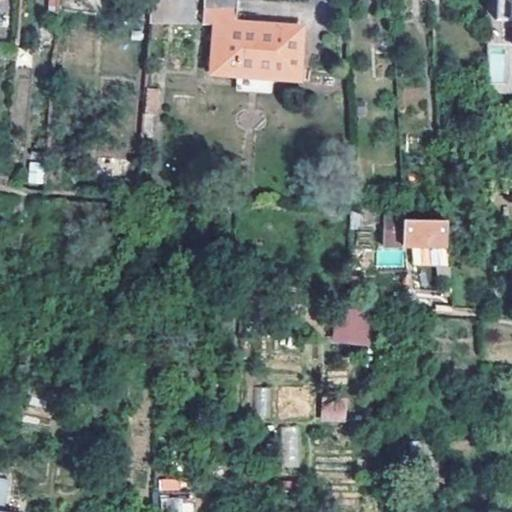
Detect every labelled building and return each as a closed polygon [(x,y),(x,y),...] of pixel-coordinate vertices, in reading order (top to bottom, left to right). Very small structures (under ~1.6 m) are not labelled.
[(195,25),(195,0),(151,0),(150,24),(195,25)] [(219,27),(218,76),(303,78),(304,29),(239,27),(239,0),(205,0),(205,26),(219,27)] [(511,0),(496,0),(495,22),(511,22),(511,0)] [(0,43),(17,44),(20,15),(0,14),(0,43)] [(489,85),(506,85),(506,46),(489,46),(489,85)] [(148,56),(148,64),(163,65),(164,57),(148,56)] [(146,88),(145,114),(158,115),(160,89),(146,88)] [(49,153),(8,150),(5,189),(47,194),(48,183),(48,170),(49,155),(49,153)] [(49,155),(48,170),(56,171),(57,156),(49,155)] [(141,181),(142,160),(120,159),(119,180),(122,180),(141,181)] [(48,170),(48,183),(60,184),(61,171),(56,171),(48,170)] [(140,198),(122,180),(121,198),(140,198)] [(94,266),(102,267),(104,229),(104,205),(43,203),(42,227),(95,231),(94,266)] [(123,206),(104,205),(104,229),(123,229),(123,206)] [(403,231),(403,222),(403,220),(390,219),(391,230),(403,231)] [(404,247),(447,250),(446,225),(443,225),(403,222),(403,231),(404,247)] [(333,344),(370,344),(370,309),(333,309),(333,344)] [(271,415),(271,387),(256,387),(256,415),(271,415)] [(320,422),(346,421),(346,398),(320,398),(320,422)] [(298,466),(298,426),(280,426),(280,466),(298,466)] [(73,439),(62,438),(61,453),(72,454),(73,439)]
